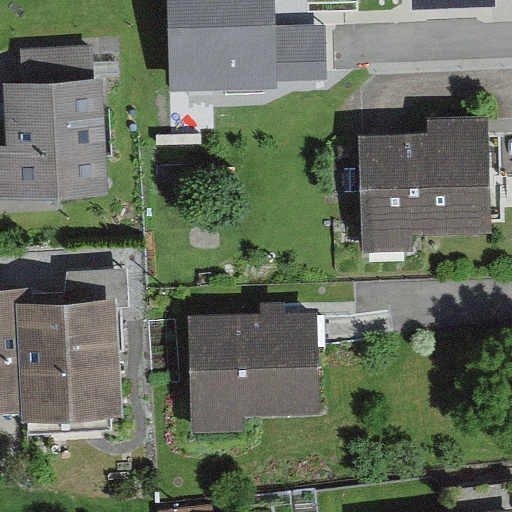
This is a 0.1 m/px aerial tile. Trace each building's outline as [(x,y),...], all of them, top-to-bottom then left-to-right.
[(169,0),(171,83),(277,80),(277,75),(327,73),(327,49),(326,19),(279,20),(278,0),(169,0)] [(0,140),(0,195),(110,190),(104,71),(94,71),(92,42),(20,46),(21,75),(3,76),(6,140),(0,140)] [(427,126),(358,128),(362,248),(411,247),(411,229),(493,226),(489,111),(427,113),(427,126)] [(68,267),(69,291),(114,289),(115,305),(129,305),(127,265),(68,267)] [(14,294),(36,293),(35,280),(0,282),(0,405),(21,404),(14,294)] [(36,293),(14,294),(21,404),(22,413),(28,413),(29,432),(113,428),(111,409),(123,409),(115,305),(114,289),(69,291),(36,293)] [(260,307),(188,310),(192,428),(242,427),(241,411),(321,408),(317,305),(285,306),(285,297),(260,298),(260,307)] [(451,511),(449,511),(511,511),(511,486),(511,479),(448,486),(451,511)]
